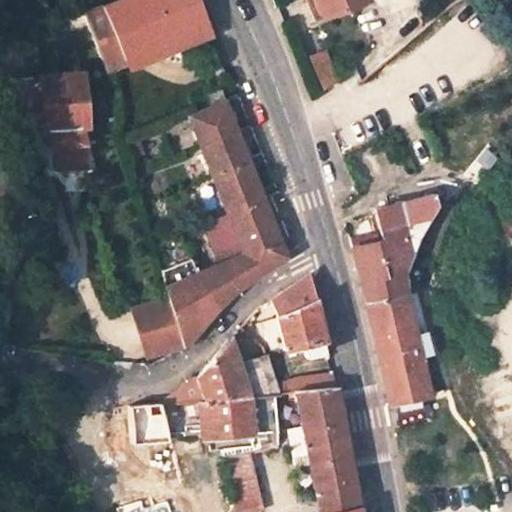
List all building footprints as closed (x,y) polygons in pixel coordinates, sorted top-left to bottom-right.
[(122,0),(85,14),(104,66),(171,41),(186,83),(223,69),(199,6),(196,0),(122,0)] [(315,0),(321,15),(361,0),(315,0)] [(86,172),(79,72),(42,75),(50,174),(86,172)] [(217,92),(206,96),(210,109),(222,105),(217,92)] [(222,105),(210,109),(186,119),(242,256),(165,287),(169,299),(182,344),(183,346),(217,307),(250,279),(286,255),(262,197),(237,141),(222,105)] [(407,258),(413,239),(416,233),(426,212),(438,194),(436,184),(423,187),(425,195),(375,207),(382,238),(350,246),(358,276),(365,301),(404,292),(405,269),(407,258)] [(36,258),(33,273),(61,280),(64,264),(36,258)] [(265,324),(268,339),(280,336),(284,350),(325,341),(304,277),(282,293),(292,313),(282,320),(265,324)] [(429,407),(404,292),(365,301),(370,326),(387,405),(416,398),(418,409),(429,407)] [(282,293),(270,301),(282,320),(292,313),(282,293)] [(182,344),(169,299),(133,309),(147,357),(182,344)] [(280,336),(268,339),(272,354),(284,350),(280,336)] [(166,398),(165,405),(246,395),(279,393),(276,383),(266,356),(236,363),(230,337),(202,365),(166,398)] [(279,393),(296,391),(337,388),(332,371),(276,383),(279,393)] [(296,391),(313,485),(316,498),(356,491),(345,434),(337,388),(296,391)] [(205,438),(251,433),(246,395),(165,405),(171,433),(203,429),(205,438)] [(163,403),(129,406),(134,446),(173,443),(163,403)] [(250,452),(224,457),(236,511),(263,506),(250,452)] [(316,498),(318,511),(350,511),(360,510),(356,491),(316,498)] [(141,500),(115,507),(116,511),(171,511),(168,501),(144,507),(141,500)]
